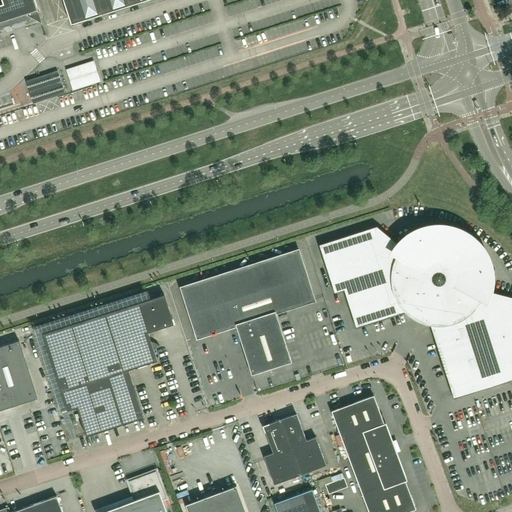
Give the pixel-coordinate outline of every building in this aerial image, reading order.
[(145,0),(0,0),(0,34),(39,22),(41,23),(42,22),(41,19),(44,18),(38,0),(63,0),(71,24),(145,0)] [(71,92),(100,83),(93,62),(65,71),(71,92)] [(65,93),(57,70),(26,81),(28,89),(33,104),(65,93)] [(486,269),(486,267),(485,264),(484,262),(484,261),(483,258),(481,255),(479,252),(478,250),(477,249),(475,246),(474,245),(464,237),(453,232),(450,231),(446,230),(445,230),(441,229),(440,229),(436,229),(433,230),(431,230),(428,231),(425,231),(421,233),(418,234),(415,236),(414,236),(411,238),(408,240),(405,243),(403,245),(402,247),(376,226),(319,244),(334,293),(344,290),(356,328),(407,311),(408,310),(430,321),(430,323),(450,388),(488,376),(492,386),(511,379),(511,296),(485,290),(486,287),(486,285),(487,282),(487,278),(487,277),(487,274),(486,270),(486,269)] [(292,362),(276,312),(314,300),(298,251),(182,288),(198,337),(227,328),(239,334),(252,375),(292,362)] [(144,417),(128,369),(139,366),(140,367),(146,365),(146,364),(157,360),(154,350),(158,345),(156,343),(155,343),(153,342),(151,341),(148,332),(174,323),(164,294),(43,333),(61,390),(67,410),(77,407),(86,436),(144,417)] [(0,410),(38,398),(19,340),(0,346),(0,410)] [(407,480),(386,422),(384,423),(374,395),(331,411),(368,511),(406,511),(416,509),(405,481),(407,480)] [(326,465),(316,436),(306,440),(300,424),(301,423),(300,422),(297,415),(295,414),(288,416),(286,416),(286,417),(285,417),(280,419),(280,418),(279,418),(301,475),(301,474),(326,465)] [(301,475),(279,418),(279,419),(273,421),(272,422),(265,425),(264,427),(266,434),(266,436),(267,436),(267,437),(273,452),(263,456),(274,484),(296,476),(300,475),(300,476),(301,475)] [(498,420),(502,431),(507,430),(503,418),(498,420)] [(167,511),(163,499),(166,498),(156,471),(129,481),(136,499),(101,511),(167,511)] [(347,487),(344,477),(325,484),(329,494),(347,487)] [(246,511),(236,485),(185,504),(188,511),(246,511)] [(320,511),(312,489),(274,503),(277,511),(320,511)] [(62,511),(57,495),(12,511),(9,511),(8,508),(0,510),(0,511),(62,511)]
